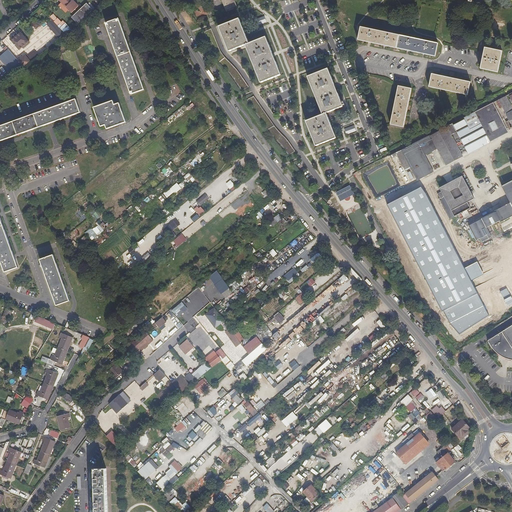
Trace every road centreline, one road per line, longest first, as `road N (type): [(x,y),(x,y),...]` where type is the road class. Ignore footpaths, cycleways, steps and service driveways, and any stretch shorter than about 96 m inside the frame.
road 1 (secondary): [(156,0),(236,123),(448,377),(482,423),(486,442)]
road 2 (residential): [(41,305),(45,294),(7,175),(136,122),(101,27)]
road 3 (secondary): [(498,429),(306,202)]
road 4 (residential): [(193,323),(97,407),(24,511)]
road 5 (secondary): [(306,202),(162,0)]
road 6 (residential): [(306,202),(374,147),(316,0)]
